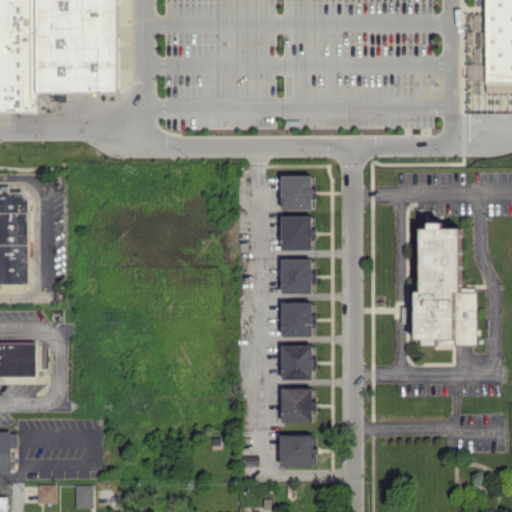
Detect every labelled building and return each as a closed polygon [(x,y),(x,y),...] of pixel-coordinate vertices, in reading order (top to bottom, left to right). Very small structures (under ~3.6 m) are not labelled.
[(0,0),(0,111),(36,111),(36,92),(116,92),(116,0),(0,0)] [(511,79),(482,79),(482,0),(511,0),(511,79)] [(312,209),(312,175),(281,175),(281,209),(312,209)] [(0,283),(28,284),(28,190),(0,190),(0,283)] [(281,250),(312,249),(311,238),(313,238),(312,215),(281,215),(281,250)] [(475,344),(475,287),(460,287),(459,228),(442,228),(442,221),(427,221),(427,227),(419,228),(420,291),(414,291),(415,338),(423,338),(423,344),(475,344)] [(281,293),(313,292),(313,258),(281,259),(281,293)] [(282,301),(281,335),(313,335),(314,302),(282,301)] [(0,375),(35,376),(36,342),(0,341),(0,375)] [(282,379),(314,378),(313,344),(282,345),(282,379)] [(282,422),(314,421),(314,387),(282,388),(282,422)] [(0,471),(10,472),(11,430),(0,430),(0,471)] [(281,465),(316,464),(316,453),(316,444),(317,444),(316,434),(281,435),(281,465)] [(38,502),(56,502),(56,483),(37,484),(38,502)] [(93,484),(75,484),(75,507),(93,507),(93,484)]
